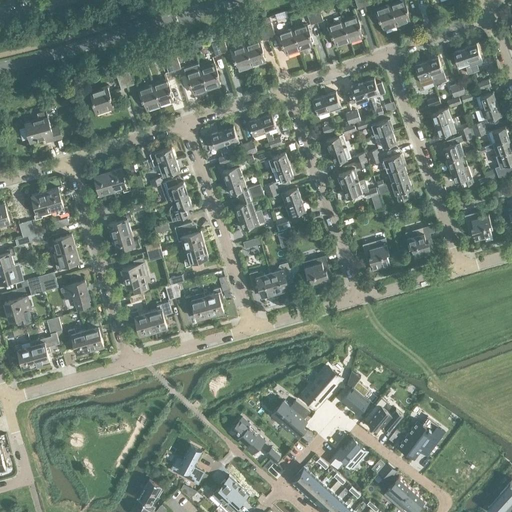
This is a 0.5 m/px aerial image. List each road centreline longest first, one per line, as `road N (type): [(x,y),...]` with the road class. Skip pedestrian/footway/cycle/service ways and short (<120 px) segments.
road 1 (residential): [(276,486),(339,417),(437,489),(441,511)]
road 2 (residential): [(460,268),(388,53)]
road 3 (residential): [(360,297),(286,87)]
road 4 (residential): [(251,329),(184,121)]
road 5 (residential): [(129,364),(71,160)]
road 6 (tertiary): [(0,67),(196,12)]
road 7 (residential): [(6,400),(129,364)]
road 8 (residential): [(129,364),(251,329)]
